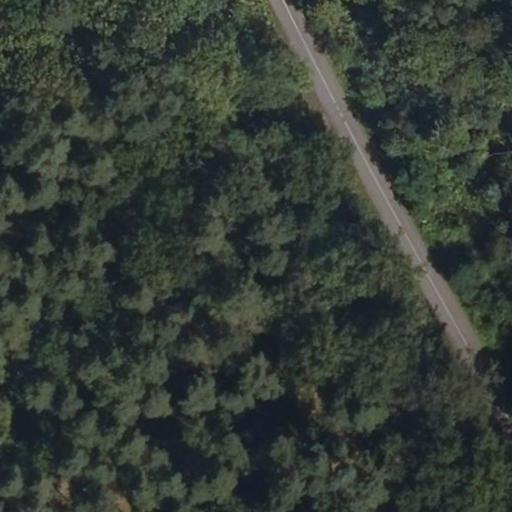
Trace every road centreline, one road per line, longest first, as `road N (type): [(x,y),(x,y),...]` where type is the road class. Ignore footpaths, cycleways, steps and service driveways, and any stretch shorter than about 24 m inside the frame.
road 1 (secondary): [(285,0),(511,423)]
road 2 (track): [(72,284),(314,61)]
